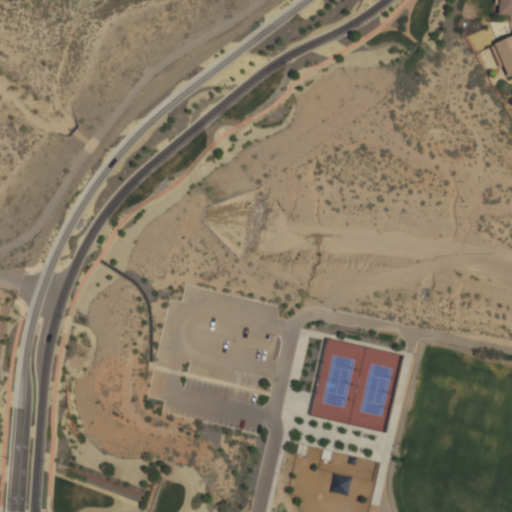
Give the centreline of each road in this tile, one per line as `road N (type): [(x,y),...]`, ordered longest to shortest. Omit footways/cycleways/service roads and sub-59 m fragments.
road 1 (residential): [(34,511),(48,322),(90,226),(124,183),(273,62),(381,0)]
road 2 (residential): [(301,0),(166,102),(101,166),(60,235),(22,347),(13,511)]
road 3 (track): [(253,0),(152,69),(57,186),(28,242),(0,245)]
